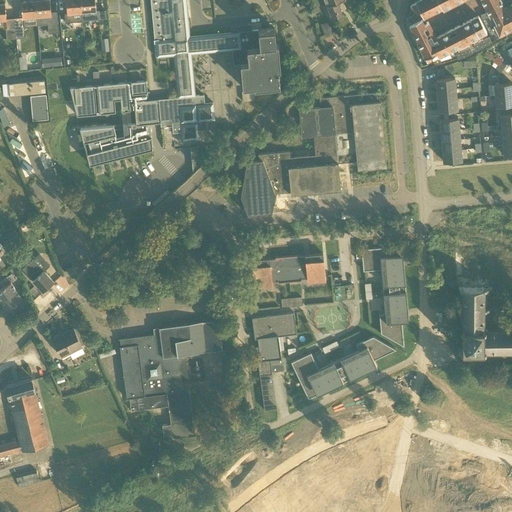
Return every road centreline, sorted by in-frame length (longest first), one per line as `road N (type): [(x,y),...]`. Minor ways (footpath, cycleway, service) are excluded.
road 1 (residential): [(422,357),(279,425),(256,426),(229,225)]
road 2 (residential): [(317,70),(334,77),(391,71),(402,200)]
road 3 (residential): [(511,463),(407,428),(422,357)]
road 4 (residential): [(392,22),(413,77),(423,198)]
road 5 (residential): [(229,225),(291,220),(303,208),(402,200)]
road 6 (residential): [(91,327),(101,289),(152,242),(197,224),(205,208)]
road 7 (residential): [(187,187),(317,70)]
road 8 (residential): [(422,357),(424,205)]
road 9 (residential): [(57,213),(137,204),(181,161)]
road 10 (residential): [(83,280),(187,187)]
